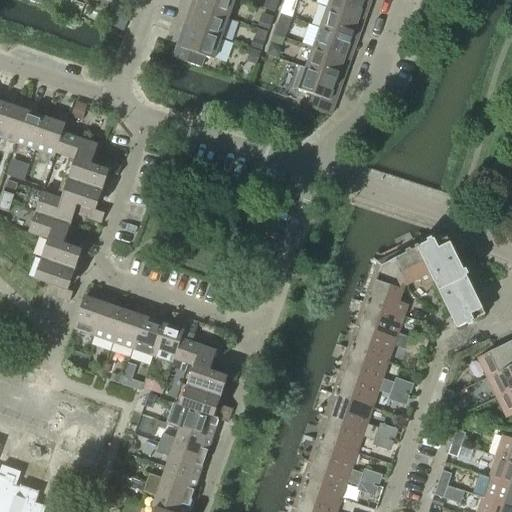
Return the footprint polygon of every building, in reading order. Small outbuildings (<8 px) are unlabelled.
[(234,0),(192,0),(190,6),(227,19),(234,0)] [(364,4),(364,0),(329,0),(327,8),(364,21),(369,6),(364,4)] [(227,19),(190,6),(185,21),(191,23),(189,28),(220,39),(227,19)] [(358,36),(364,21),(327,8),(320,28),(351,39),(353,34),(358,36)] [(285,33),(290,18),(280,15),(275,29),(285,33)] [(259,61),(268,29),(258,27),(249,59),(259,61)] [(213,61),(220,39),(189,28),(187,33),(181,31),(176,48),(213,61)] [(349,45),(351,39),(320,28),(312,49),(349,62),(355,47),(349,45)] [(344,77),(349,62),(312,49),(305,69),(337,80),(338,75),(344,77)] [(337,80),(305,69),(300,67),(292,90),(294,94),(298,95),(300,91),(312,96),(308,108),(330,116),(340,87),(335,85),(337,80)] [(0,139),(13,144),(28,102),(18,99),(14,113),(3,109),(0,118),(0,139)] [(33,151),(43,123),(32,120),(37,106),(28,102),(13,144),(33,151)] [(53,158),(54,153),(61,134),(67,116),(58,113),(53,127),(43,123),(33,151),(53,158)] [(97,146),(61,134),(54,153),(63,156),(90,165),(97,146)] [(90,165),(63,156),(60,164),(72,168),(61,200),(76,205),(89,210),(87,216),(86,218),(100,223),(103,214),(90,209),(96,190),(101,192),(108,173),(117,176),(120,167),(106,162),(103,170),(90,165)] [(13,157),(7,174),(26,180),(32,164),(13,157)] [(17,197),(5,193),(2,201),(14,206),(17,197)] [(61,200),(41,193),(34,213),(69,225),(74,211),(87,216),(89,210),(76,205),(61,200)] [(14,206),(2,201),(0,206),(0,210),(11,214),(14,206)] [(69,225),(34,213),(27,233),(47,240),(62,245),(62,244),(69,225)] [(431,236),(414,244),(433,282),(456,330),(484,316),(447,239),(435,245),(431,236)] [(62,245),(47,240),(33,280),(57,288),(54,297),(68,302),(71,293),(62,289),(69,270),(74,272),(80,252),(90,255),(93,246),(78,241),(76,249),(62,244),(62,245)] [(433,282),(414,244),(376,262),(375,264),(402,286),(418,278),(422,287),(433,282)] [(396,302),(402,286),(375,264),(362,304),(401,317),(405,305),(396,302)] [(92,336),(106,295),(96,292),(91,306),(81,302),(72,329),(92,336)] [(112,343),(121,315),(111,312),(115,298),(106,295),(92,336),(112,343)] [(396,333),(401,317),(362,304),(354,326),(393,340),(396,333)] [(132,350),(146,309),(136,306),(132,319),(121,315),(112,343),(132,350)] [(152,357),(161,329),(151,326),(155,312),(146,309),(132,350),(152,357)] [(172,363),(173,360),(180,340),(186,322),(176,319),(172,333),(161,329),(152,357),(172,363)] [(180,340),(173,360),(181,362),(208,371),(215,352),(189,343),(195,325),(186,322),(180,340)] [(393,340),(354,326),(346,348),(386,362),(391,346),(398,348),(402,336),(396,333),(393,340)] [(409,338),(402,336),(398,348),(404,350),(409,338)] [(511,341),(478,358),(489,379),(511,368),(511,341)] [(380,379),(386,362),(346,348),(339,371),(378,385),(380,379)] [(84,359),(66,352),(62,363),(81,369),(84,359)] [(208,371),(181,362),(179,371),(190,375),(179,406),(208,416),(214,397),(218,398),(225,379),(226,377),(221,376),(214,373),(208,371)] [(224,368),(217,365),(214,373),(221,376),(224,368)] [(238,372),(224,368),(221,376),(226,377),(225,379),(234,382),(238,372)] [(511,368),(489,379),(498,398),(511,391),(511,368)] [(378,385),(339,371),(331,394),(370,407),(376,391),(382,393),(387,381),(380,379),(378,385)] [(164,387),(144,380),(140,390),(160,397),(164,387)] [(393,383),(387,381),(382,393),(389,396),(393,383)] [(444,389),(440,402),(449,406),(453,392),(444,389)] [(511,391),(498,398),(507,418),(511,415),(511,391)] [(364,425),(370,407),(331,394),(323,417),(362,431),(364,425)] [(445,416),(449,406),(440,402),(436,413),(445,416)] [(179,406),(171,403),(168,413),(184,418),(180,430),(209,439),(216,420),(216,419),(208,416),(179,406)] [(230,409),(221,406),(216,419),(216,420),(226,423),(230,409)] [(362,431),(323,417),(315,440),(354,454),(360,437),(367,439),(371,427),(364,425),(362,431)] [(373,443),(392,450),(400,429),(382,421),(373,443)] [(378,429),(371,427),(367,439),(373,441),(378,429)] [(203,459),(209,439),(180,430),(177,439),(161,434),(157,444),(203,459)] [(455,430),(451,442),(461,445),(465,433),(455,430)] [(511,439),(504,436),(496,457),(511,462),(511,439)] [(349,470),(354,454),(315,440),(307,463),(347,477),(349,470)] [(457,457),(461,445),(451,442),(447,454),(457,457)] [(196,479),(203,459),(157,444),(154,453),(171,458),(167,469),(196,479)] [(45,511),(47,507),(35,503),(40,492),(17,484),(21,473),(0,465),(0,446),(0,445),(0,511),(45,511)] [(511,462),(496,457),(489,478),(511,485),(511,462)] [(347,477),(307,463),(300,484),(339,498),(345,482),(351,484),(355,472),(349,470),(347,477)] [(189,499),(196,479),(167,469),(164,479),(147,473),(144,484),(189,499)] [(441,471),(437,483),(447,487),(451,474),(441,471)] [(362,475),(355,472),(351,484),(358,487),(362,475)] [(472,495),(482,499),(511,509),(511,485),(489,478),(479,474),(472,495)] [(443,499),(447,487),(437,483),(433,495),(443,499)] [(161,511),(184,511),(189,499),(144,484),(141,493),(157,498),(153,509),(161,511)] [(334,511),(339,498),(300,484),(292,508),(304,511),(334,511)] [(511,511),(511,509),(482,499),(477,511),(511,511)]
